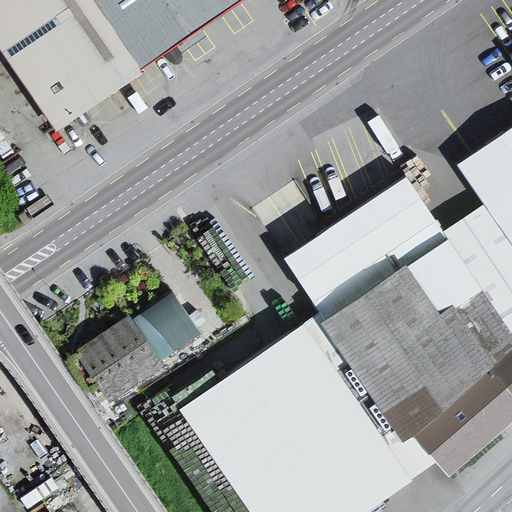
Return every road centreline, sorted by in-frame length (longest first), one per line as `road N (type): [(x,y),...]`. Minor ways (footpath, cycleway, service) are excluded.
road 1 (primary): [(0,297),(436,0)]
road 2 (primary): [(382,0),(0,260)]
road 3 (residential): [(138,511),(11,328)]
